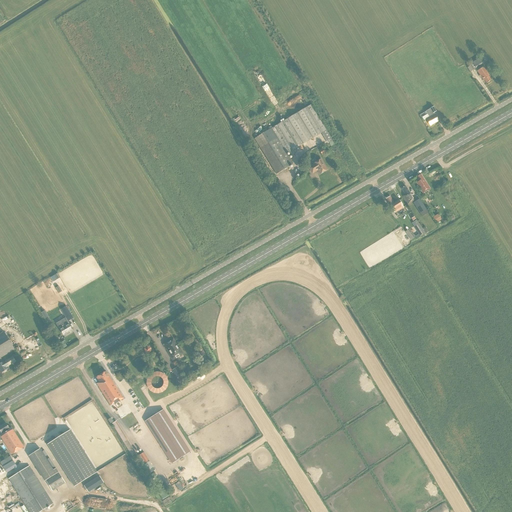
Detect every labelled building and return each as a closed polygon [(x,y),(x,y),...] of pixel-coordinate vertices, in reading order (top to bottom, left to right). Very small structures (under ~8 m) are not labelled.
[(484,56),(472,63),(471,62),(466,65),(470,72),(475,68),(484,63),(483,62),(487,60),(484,56)] [(480,78),(481,81),(480,81),(482,85),(484,85),(486,89),(493,84),(490,78),(492,77),(489,73),(492,71),(489,66),(481,70),(484,75),(480,78)] [(271,128),(289,157),(295,153),(293,150),(323,132),(331,146),(334,144),(311,105),(271,128)] [(434,107),(430,109),(426,111),(429,117),(426,119),(430,126),(439,121),(435,114),(434,113),(436,111),(434,107)] [(289,157),(271,128),(255,138),(277,174),(293,164),(289,157)] [(313,164),(314,165),(309,168),(312,173),(317,170),(320,174),(327,169),(321,159),(313,164)] [(417,183),(424,193),(430,189),(421,175),(417,177),(420,181),(417,183)] [(288,193),(285,188),(279,180),(274,183),(283,196),(288,193)] [(410,193),(405,186),(402,188),(406,195),(404,197),(408,204),(415,200),(410,192),(410,193)] [(395,213),(403,207),(399,200),(394,203),(390,196),(386,199),(395,213)] [(426,209),(420,199),(413,203),(420,213),(426,209)] [(441,220),(438,214),(433,217),(436,223),(441,220)] [(419,224),(417,221),(413,223),(415,226),(414,226),(420,237),(426,234),(424,230),(422,228),(422,227),(423,226),(420,223),(419,224)] [(416,237),(409,229),(405,232),(411,240),(416,237)] [(66,306),(61,309),(65,318),(56,323),(59,329),(63,335),(72,330),(67,322),(73,318),(66,306)] [(7,369),(6,367),(16,362),(13,356),(3,362),(1,358),(15,349),(4,331),(0,333),(0,368),(2,372),(7,369)] [(37,345),(41,343),(35,331),(30,334),(34,341),(28,344),(28,345),(24,348),(27,354),(39,349),(37,345)] [(177,345),(173,338),(163,345),(173,361),(184,354),(178,344),(177,345)] [(182,375),(177,367),(172,370),(177,378),(182,375)] [(143,386),(161,394),(169,377),(152,369),(143,386)] [(107,373),(106,371),(96,377),(99,382),(97,383),(111,406),(124,398),(108,373),(107,373)] [(133,402),(134,401),(136,404),(140,402),(135,394),(130,397),(133,402)] [(139,423),(127,404),(117,410),(129,429),(139,423)] [(168,407),(150,419),(176,462),(194,451),(168,407)] [(10,428),(6,423),(0,427),(0,431),(1,434),(0,434),(0,435),(12,454),(24,447),(11,427),(10,428)] [(47,445),(51,450),(74,487),(97,472),(70,430),(47,445)] [(131,443),(134,451),(141,448),(138,440),(131,443)] [(53,470),(52,469),(40,449),(28,456),(41,476),(44,480),(58,471),(56,468),(53,470)] [(140,455),(136,457),(145,471),(148,469),(151,472),(155,469),(144,452),(140,455)] [(39,511),(53,504),(46,493),(29,466),(8,479),(29,511),(39,511)] [(58,472),(58,473),(46,480),(53,491),(65,483),(58,472)] [(0,482),(0,489),(11,511),(18,511),(2,482),(0,482)]
